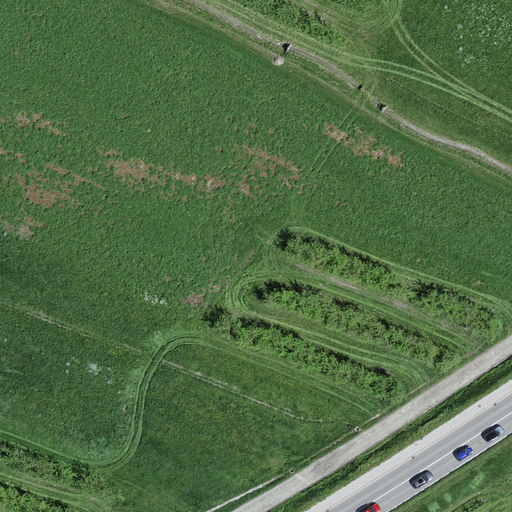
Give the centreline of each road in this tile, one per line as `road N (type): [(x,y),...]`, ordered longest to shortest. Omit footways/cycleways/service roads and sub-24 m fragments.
road 1 (track): [(247,511),(359,446),(511,338)]
road 2 (tertiary): [(357,511),(511,412)]
